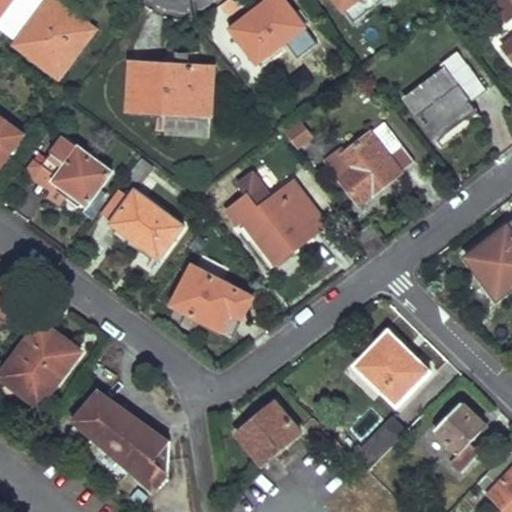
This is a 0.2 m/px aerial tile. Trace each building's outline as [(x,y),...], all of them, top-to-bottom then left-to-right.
[(0,0),(0,25),(9,33),(32,0),(0,0)] [(50,0),(49,2),(45,0),(32,0),(9,33),(21,42),(18,45),(61,78),(92,35),(80,25),(80,22),(80,18),(56,0),(50,0)] [(284,0),(271,0),(268,2),(256,11),(254,8),(231,24),(258,62),(304,28),(284,0)] [(340,0),(357,23),(386,0),(340,0)] [(511,0),(492,0),(509,22),(511,19),(511,41),(506,47),(511,54),(511,0)] [(486,89),(472,71),(459,53),(443,65),(447,70),(409,100),(437,137),(477,107),(472,100),(486,89)] [(211,115),(212,91),(214,68),(135,64),(132,110),(168,112),(211,115)] [(167,136),(210,138),(211,115),(168,112),(167,136)] [(0,167),(1,169),(26,135),(0,115),(0,167)] [(300,116),(283,129),(299,149),(315,136),(300,116)] [(416,161),(402,142),(387,123),(332,164),(361,203),(416,161)] [(66,139),(49,162),(47,164),(60,173),(56,178),(92,204),(114,174),(66,139)] [(32,179),(48,189),(56,178),(60,173),(47,164),(49,162),(37,154),(26,167),(32,179)] [(143,158),(136,167),(130,175),(141,184),(155,168),(143,158)] [(298,183),(279,196),(259,210),(251,198),(230,212),(239,226),(246,221),(271,256),(296,239),(301,245),(328,227),(298,183)] [(162,258),(173,244),(184,229),(137,193),(115,222),(162,258)] [(476,272),(479,269),(482,267),(505,295),(511,289),(511,222),(466,260),(476,272)] [(377,240),(370,231),(361,238),(368,246),(377,240)] [(176,305),(200,317),(224,329),(232,312),(244,318),(255,297),(196,267),(176,305)] [(0,324),(3,320),(19,299),(0,284),(0,324)] [(224,329),(236,335),(244,318),(232,312),(224,329)] [(3,376),(22,391),(41,405),(82,352),(43,323),(3,376)] [(406,348),(399,341),(392,333),(360,364),(384,390),(398,404),(426,377),(402,352),(406,348)] [(161,453),(166,449),(170,444),(150,425),(147,428),(119,403),(116,406),(101,392),(75,420),(92,435),(130,470),(154,492),(168,476),(162,470),(169,461),(161,453)] [(302,434),(289,419),(277,403),(240,434),(265,464),(302,434)] [(462,473),(472,463),(481,453),(471,443),(484,430),(473,418),(476,416),(464,404),(438,430),(460,452),(451,461),(462,473)] [(366,439),(383,418),(369,408),(353,430),(366,439)] [(409,431),(402,425),(395,418),(356,457),(371,471),(409,431)] [(130,470),(92,435),(83,445),(122,480),(130,470)] [(511,511),(511,453),(511,452),(479,485),(505,510),(507,511),(511,511)] [(376,485),(362,469),(325,506),(330,511),(345,511),(363,495),(366,496),(376,485)] [(404,511),(376,485),(366,496),(363,495),(345,511),(404,511)]
